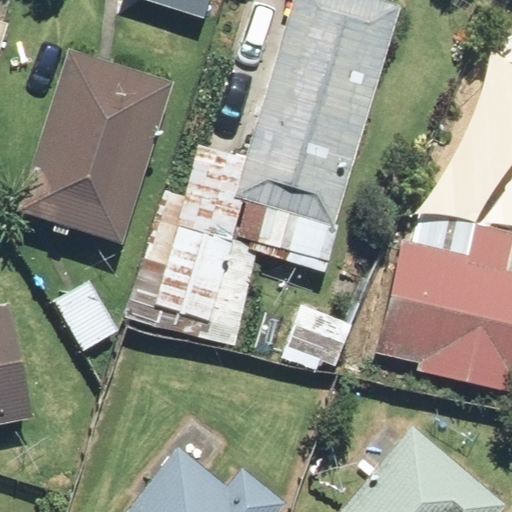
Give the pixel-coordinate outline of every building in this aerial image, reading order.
[(134,0),(206,22),(212,0),(134,0)] [(201,145),(187,197),(162,190),(142,260),(167,267),(152,323),(229,345),(255,251),(329,272),(403,7),(378,0),(289,0),(246,158),(201,145)] [(0,58),(12,24),(0,19),(0,58)] [(124,247),(175,79),(69,47),(18,215),(124,247)] [(425,360),(423,371),(511,390),(511,231),(415,210),(384,351),(425,360)] [(88,280),(53,300),(84,353),(119,333),(88,280)] [(0,303),(0,427),(37,420),(14,301),(0,303)] [(356,310),(292,301),(283,365),(347,374),(356,310)] [(410,423),(336,511),(500,511),(508,504),(410,423)] [(178,444),(123,511),(279,511),(287,502),(241,465),(226,483),(178,444)]
